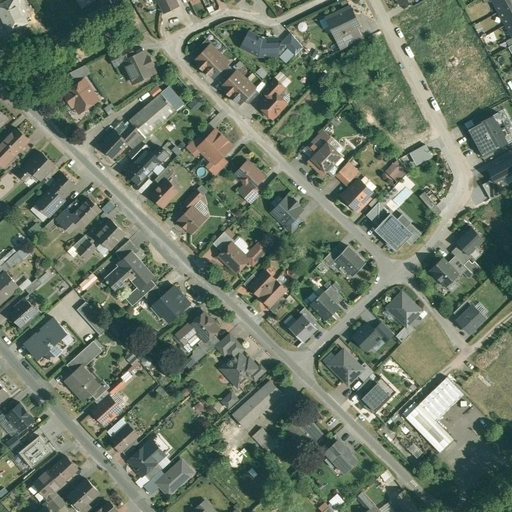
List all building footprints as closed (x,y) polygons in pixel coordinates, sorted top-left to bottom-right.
[(17,0),(13,0),(0,6),(0,12),(9,32),(28,23),(17,0)] [(156,0),(158,3),(160,2),(165,12),(178,5),(175,0),(156,0)] [(511,0),(492,0),(499,11),(511,4),(511,0)] [(511,4),(499,11),(507,25),(511,21),(511,4)] [(351,6),(341,11),(340,10),(335,12),(335,14),(333,15),(334,15),(336,19),(330,23),(331,23),(330,25),(332,31),(334,32),(338,38),(341,37),(358,29),(361,27),(351,6)] [(358,29),(341,37),(346,48),(364,39),(358,29)] [(263,39),(250,33),(243,47),(259,55),(278,55),(278,53),(278,49),(277,39),(263,39)] [(304,47),(292,34),(283,44),(287,48),(295,56),(304,47)] [(208,38),(195,51),(200,56),(210,45),(211,45),(213,43),(208,38)] [(130,44),(110,53),(116,66),(124,62),(128,60),(128,59),(135,56),(130,44)] [(283,44),(279,49),(278,49),(278,53),(281,53),(287,48),(283,44)] [(200,56),(196,59),(205,68),(219,54),(211,45),(210,45),(200,56)] [(135,56),(128,59),(128,60),(124,62),(129,71),(128,74),(131,79),(133,80),(134,83),(137,81),(140,82),(144,80),(144,78),(155,73),(152,66),(154,65),(150,57),(148,58),(145,51),(135,56)] [(219,54),(205,68),(215,77),(218,73),(227,64),(228,63),(219,54)] [(227,64),(218,73),(223,77),(232,68),(227,64)] [(86,65),(71,72),(77,82),(92,73),(86,65)] [(232,68),(223,77),(227,81),(236,72),(232,68)] [(227,81),(223,85),(232,94),(246,80),(237,71),(236,72),(227,81)] [(275,78),(262,91),(268,96),(281,83),(275,78)] [(85,80),(65,94),(73,106),(75,105),(80,112),(98,99),(85,80)] [(246,80),(232,94),(241,103),(245,100),(255,88),(246,80)] [(268,96),(259,105),(262,108),(261,109),(262,111),(269,118),(271,118),(272,117),(273,118),(274,117),(276,117),(280,113),(280,110),(287,103),(279,95),(286,88),(281,83),(268,96)] [(184,105),(168,87),(161,93),(177,111),(184,105)] [(255,88),(245,100),(249,104),(260,93),(255,88)] [(161,93),(130,120),(133,123),(146,138),(159,127),(177,111),(161,93)] [(511,138),(498,112),(467,129),(482,157),(511,140),(511,138)] [(146,138),(133,123),(121,135),(128,142),(128,143),(134,149),(142,141),(146,138)] [(30,140),(17,127),(2,143),(0,145),(0,161),(4,166),(4,167),(5,166),(12,158),(30,140)] [(159,127),(148,137),(151,140),(162,130),(159,127)] [(114,129),(110,135),(107,140),(101,146),(113,158),(128,143),(128,142),(121,135),(114,129)] [(205,140),(198,147),(198,148),(207,156),(224,138),(216,129),(205,140)] [(328,141),(320,133),(307,146),(308,146),(315,139),(322,146),(327,142),(328,141)] [(199,134),(190,144),(197,150),(198,148),(198,147),(205,140),(199,134)] [(224,138),(207,156),(215,164),(223,157),(233,146),(224,138)] [(315,139),(308,146),(315,153),(322,146),(315,139)] [(134,149),(128,153),(135,159),(140,154),(143,156),(150,149),(142,141),(134,149)] [(177,146),(172,141),(169,143),(175,149),(173,150),(178,155),(182,152),(177,147),(177,146)] [(327,142),(322,146),(315,153),(312,157),(327,172),(342,156),(327,142)] [(135,159),(131,164),(133,165),(126,171),(138,183),(139,183),(146,176),(158,163),(159,164),(169,154),(162,147),(155,154),(150,149),(143,156),(140,154),(135,159)] [(42,153),(37,158),(35,156),(26,166),(33,174),(34,174),(32,176),(37,182),(40,180),(46,174),(54,165),(42,153)] [(487,180),(481,183),(489,199),(501,193),(495,182),(511,173),(511,162),(507,154),(481,167),(487,180)] [(223,157),(215,164),(210,169),(216,176),(229,163),(223,157)] [(265,177),(248,161),(236,174),(237,175),(237,178),(240,180),(243,180),(252,189),(252,190),(258,184),(265,177)] [(359,172),(349,162),(336,175),(337,175),(344,167),(349,171),(354,176),(355,175),(356,175),(359,172)] [(394,163),(389,169),(396,176),(402,170),(394,163)] [(54,165),(46,174),(50,178),(59,170),(54,165)] [(26,166),(18,174),(25,182),(33,174),(26,166)] [(168,167),(155,180),(161,185),(167,179),(174,173),(168,167)] [(344,167),(337,175),(341,179),(349,171),(344,167)] [(349,171),(341,179),(337,175),(336,175),(349,188),(352,185),(349,181),(354,176),(349,171)] [(51,188),(36,204),(49,216),(65,200),(62,198),(75,185),(63,173),(50,187),(51,188)] [(356,175),(355,175),(354,176),(349,181),(352,185),(349,188),(341,196),(358,212),(375,194),(356,175)] [(146,176),(139,183),(138,183),(136,186),(143,192),(152,182),(146,176)] [(161,185),(151,195),(164,207),(176,194),(176,191),(172,187),(172,184),(167,179),(161,185)] [(252,189),(245,196),(252,203),(264,190),(258,184),(252,190),(252,189)] [(197,189),(185,202),(191,208),(194,205),(204,196),(197,189)] [(424,192),(419,196),(431,210),(436,205),(424,192)] [(292,200),(288,196),(273,212),(287,226),(298,215),(302,210),(298,206),(299,204),(294,199),(292,200)] [(83,204),(75,212),(75,213),(73,215),(67,209),(57,219),(63,225),(63,226),(69,232),(75,226),(74,225),(80,218),(86,224),(100,210),(88,198),(83,204)] [(77,198),(66,208),(67,209),(73,215),(75,213),(75,212),(83,204),(77,198)] [(366,215),(375,224),(376,223),(387,212),(388,211),(379,202),(366,215)] [(194,205),(191,208),(179,220),(182,223),(181,224),(186,229),(187,228),(192,233),(206,218),(200,213),(201,212),(194,205)] [(250,207),(246,210),(256,221),(260,218),(250,207)] [(387,212),(376,223),(379,227),(376,230),(396,249),(406,239),(411,243),(420,234),(407,222),(403,226),(391,214),(390,215),(387,212)] [(298,215),(287,226),(286,227),(292,233),(304,221),(298,215)] [(112,219),(96,235),(110,249),(126,233),(112,219)] [(42,229),(37,223),(28,231),(33,237),(42,229)] [(471,227),(456,242),(458,245),(469,255),(484,240),(471,227)] [(225,231),(213,243),(222,252),(231,243),(232,243),(235,240),(225,231)] [(85,235),(74,245),(79,250),(89,240),(85,235)] [(89,240),(79,250),(80,252),(87,258),(97,247),(89,240)] [(130,240),(115,252),(123,261),(131,253),(133,255),(139,250),(130,240)] [(260,241),(247,255),(250,258),(249,259),(250,260),(249,261),(253,265),(268,249),(260,241)] [(222,252),(220,255),(225,260),(227,260),(230,263),(230,268),(234,272),(237,272),(238,273),(249,261),(250,260),(249,259),(250,258),(247,255),(244,252),(243,254),(232,243),(231,243),(222,252)] [(74,245),(68,250),(75,257),(80,252),(79,250),(74,245)] [(469,255),(458,245),(451,252),(455,256),(464,265),(471,257),(469,255)] [(341,253),(335,260),(353,277),(366,263),(348,246),(341,253)] [(329,266),(335,260),(341,253),(335,247),(323,260),(329,266)] [(16,252),(6,262),(11,268),(18,262),(20,264),(24,260),(16,252)] [(133,255),(131,253),(123,261),(119,264),(120,266),(106,279),(108,281),(107,281),(109,283),(109,282),(112,286),(115,284),(120,290),(132,279),(140,288),(129,298),(135,305),(145,295),(156,285),(151,279),(155,276),(142,262),(140,263),(133,255)] [(455,256),(448,262),(460,274),(459,274),(461,276),(468,269),(464,265),(455,256)] [(443,257),(429,270),(446,287),(459,274),(460,274),(448,262),(443,257)] [(2,265),(0,267),(0,273),(2,276),(6,272),(7,273),(11,268),(6,262),(2,265)] [(258,278),(250,287),(260,296),(276,280),(266,270),(258,278)] [(2,276),(0,277),(0,304),(0,303),(19,287),(19,288),(20,287),(19,286),(7,273),(6,272),(2,276)] [(91,273),(76,285),(80,290),(96,278),(91,273)] [(253,274),(244,284),(249,289),(250,287),(258,278),(253,274)] [(27,287),(25,289),(30,294),(42,283),(37,278),(27,287)] [(276,280),(260,296),(270,306),(278,298),(286,289),(276,280)] [(156,285),(145,295),(155,306),(156,305),(158,303),(158,302),(165,295),(156,285)] [(331,285),(325,292),(337,305),(344,298),(331,285)] [(165,295),(158,302),(158,303),(156,305),(171,322),(191,304),(190,304),(181,294),(182,293),(175,286),(165,295)] [(403,290),(387,307),(406,326),(409,324),(423,310),(403,290)] [(324,291),(310,304),(326,320),(340,307),(337,305),(325,292),(324,291)] [(25,297),(14,307),(17,309),(10,315),(21,326),(24,329),(31,323),(28,320),(37,311),(25,297)] [(278,298),(270,306),(268,307),(273,312),(283,302),(278,298)] [(467,300),(454,313),(460,318),(472,306),(467,300)] [(86,302),(77,310),(100,335),(109,327),(86,302)] [(460,318),(458,320),(470,333),(485,318),(473,305),(460,318)] [(299,313),(302,315),(303,314),(313,324),(317,320),(305,307),(299,313)] [(220,329),(205,312),(191,324),(202,336),(201,339),(198,343),(201,346),(214,334),(220,329)] [(302,315),(289,328),(303,343),(318,329),(313,324),(303,314),(302,315)] [(38,333),(25,344),(38,359),(44,354),(50,361),(69,346),(61,337),(67,332),(55,318),(41,329),(42,331),(39,334),(38,333)] [(370,321),(354,336),(366,349),(382,334),(377,328),(370,321)] [(382,324),(377,328),(382,334),(387,339),(392,334),(382,324)] [(415,330),(409,324),(406,326),(397,335),(404,341),(415,330)] [(220,341),(216,345),(225,354),(228,352),(225,348),(235,339),(230,333),(220,341)] [(214,334),(201,346),(207,353),(216,345),(220,341),(214,334)] [(235,339),(225,348),(228,352),(233,358),(231,360),(229,359),(226,362),(226,364),(225,365),(230,370),(226,373),(238,386),(251,375),(255,380),(266,370),(261,365),(258,368),(249,358),(247,360),(240,353),(244,349),(235,339)] [(94,341),(68,364),(75,372),(81,366),(83,368),(103,350),(94,341)] [(199,345),(181,360),(186,367),(205,352),(199,345)] [(344,347),(327,365),(348,386),(358,376),(365,369),(362,366),(344,347)] [(127,368),(129,374),(136,372),(133,365),(138,364),(135,358),(129,360),(131,366),(127,368)] [(365,362),(362,366),(365,369),(358,376),(364,381),(374,371),(365,362)] [(75,372),(66,379),(85,400),(92,393),(99,387),(98,386),(89,376),(90,376),(83,368),(81,366),(75,372)] [(411,399),(385,373),(357,400),(383,426),(411,399)] [(493,423),(448,376),(419,404),(454,439),(459,445),(473,431),(478,437),(493,423)] [(109,388),(108,389),(113,394),(126,382),(121,377),(109,388)] [(0,382),(0,401),(9,394),(0,382)] [(103,382),(98,386),(99,387),(92,393),(97,398),(108,389),(109,388),(103,382)] [(255,396),(251,392),(230,409),(245,428),(283,395),(271,382),(255,396)] [(97,398),(95,400),(100,405),(110,395),(111,396),(113,394),(108,389),(97,398)] [(232,393),(223,401),(229,407),(238,399),(232,393)] [(100,405),(93,411),(105,424),(122,408),(111,396),(110,395),(100,405)] [(21,403),(20,402),(7,413),(7,414),(10,418),(21,430),(22,431),(22,430),(35,420),(36,419),(35,418),(21,403)] [(454,439),(419,404),(406,417),(440,452),(454,439)] [(322,435),(304,414),(289,428),(308,448),(322,435)] [(129,425),(113,439),(119,446),(118,447),(121,451),(135,438),(138,435),(129,425)] [(279,445),(263,427),(254,436),(270,453),(279,445)] [(340,433),(325,446),(346,469),(361,455),(340,433)] [(40,434),(20,451),(33,467),(53,450),(40,434)] [(135,438),(122,450),(126,455),(139,443),(135,438)] [(147,447),(144,447),(130,459),(139,470),(139,471),(143,475),(144,474),(158,462),(150,454),(150,450),(147,447)] [(297,465),(281,447),(272,455),(288,473),(297,465)] [(15,453),(11,456),(23,471),(27,468),(15,453)] [(67,456),(50,471),(50,470),(35,483),(47,496),(54,490),(67,479),(72,475),(71,474),(78,468),(67,456)] [(182,458),(157,482),(170,496),(196,472),(182,458)] [(158,462),(144,474),(150,480),(163,468),(158,462)] [(88,479),(69,496),(74,502),(76,501),(82,507),(80,509),(81,509),(100,492),(88,479)] [(54,490),(47,496),(44,498),(49,503),(57,496),(57,497),(58,495),(54,490)] [(355,495),(367,509),(372,504),(360,491),(355,495)] [(418,511),(405,491),(395,497),(403,510),(400,511),(418,511)] [(337,494),(330,501),(336,509),(344,502),(337,494)] [(57,497),(57,496),(49,503),(48,503),(55,511),(64,504),(57,497)] [(205,500),(196,508),(200,511),(215,511),(216,511),(205,500)] [(109,502),(103,507),(101,507),(97,509),(97,511),(96,511),(114,511),(116,511),(109,502)]
